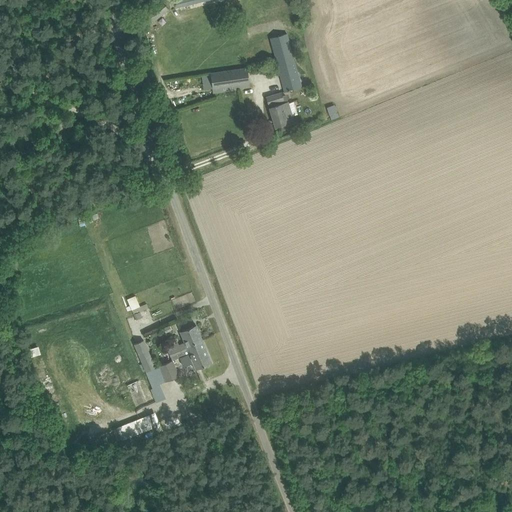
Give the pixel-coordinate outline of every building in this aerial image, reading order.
[(141,18),(147,26),(168,9),(162,1),(141,18)] [(269,38),(284,92),(302,87),(287,33),(269,38)] [(213,92),(249,87),(246,67),(211,72),(211,78),(213,92)] [(275,125),(294,120),(286,96),(282,97),(281,92),(266,97),(275,125)] [(325,106),(329,119),(337,116),(333,103),(325,106)] [(140,306),(132,309),(132,310),(136,320),(142,317),(140,312),(149,308),(147,303),(142,305),(140,305),(140,306)] [(166,348),(171,361),(180,357),(189,353),(186,346),(202,339),(196,325),(180,331),(185,343),(179,345),(178,343),(166,348)] [(189,353),(180,357),(184,366),(193,362),(196,369),(202,366),(212,363),(202,339),(186,346),(189,353)] [(144,340),(134,344),(145,371),(155,367),(144,340)] [(115,346),(109,349),(117,368),(123,365),(115,346)] [(155,367),(145,371),(152,387),(150,388),(152,393),(154,392),(162,389),(160,384),(177,376),(171,361),(155,367)] [(127,367),(119,370),(124,381),(132,378),(127,367)] [(128,383),(138,409),(153,404),(143,378),(128,383)] [(117,440),(159,425),(154,411),(112,426),(117,440)]
